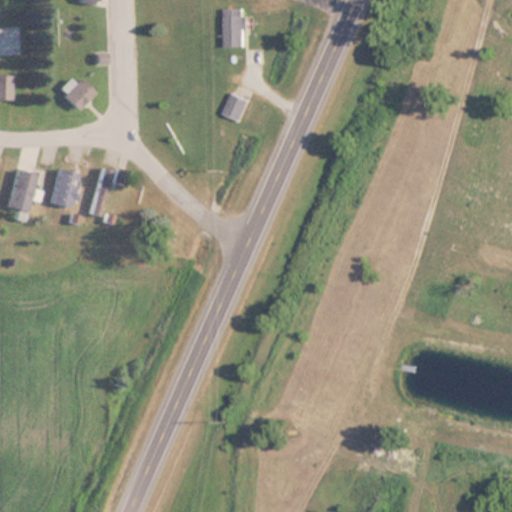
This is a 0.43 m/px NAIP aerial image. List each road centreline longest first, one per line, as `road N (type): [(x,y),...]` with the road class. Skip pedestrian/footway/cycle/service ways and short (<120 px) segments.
road 1 (primary): [(127,511),(354,0)]
road 2 (residential): [(243,248),(143,160),(122,127),(118,0)]
road 3 (residential): [(122,127),(0,135)]
